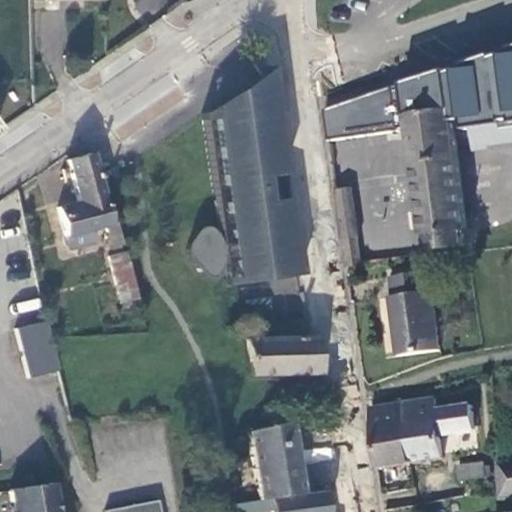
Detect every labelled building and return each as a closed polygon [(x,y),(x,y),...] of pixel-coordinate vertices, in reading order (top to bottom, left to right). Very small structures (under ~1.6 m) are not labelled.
[(511,101),(511,47),(446,70),(451,110),(489,105),(511,101)] [(227,246),(215,247),(215,241),(211,236),(207,231),(202,228),(197,228),(191,231),(183,243),(181,249),(181,256),(183,260),(198,277),(202,279),(207,279),(211,276),(215,266),(217,258),(217,256),(229,255),(233,278),(293,269),(294,276),(296,276),(264,68),(262,68),(262,73),(263,75),(239,103),(231,95),(206,112),(227,246)] [(451,110),(446,70),(404,83),(404,85),(409,116),(406,116),(408,127),(422,237),(428,236),(430,253),(464,247),(462,233),(468,232),(451,110)] [(262,73),(231,95),(239,103),(263,75),(262,73)] [(399,128),(408,127),(406,116),(409,116),(404,85),(328,111),(331,141),(400,131),(399,128)] [(511,124),(511,101),(489,105),(492,127),(511,124)] [(227,246),(206,112),(196,114),(215,241),(215,247),(227,246)] [(91,229),(106,225),(89,154),(66,159),(76,202),(58,206),(65,235),(66,235),(70,250),(95,244),(91,229)] [(351,189),(335,192),(341,239),(356,237),(358,237),(351,189)] [(356,237),(341,239),(345,266),(360,265),(356,237)] [(116,296),(134,292),(124,252),(107,256),(116,296)] [(229,255),(217,256),(217,258),(222,287),(234,285),(233,278),(229,255)] [(400,355),(440,350),(432,291),(430,292),(427,272),(393,276),(395,297),(392,298),(400,355)] [(44,321),(13,329),(26,378),(56,371),(44,321)] [(316,374),(311,337),(241,341),(245,376),(316,374)] [(377,468),(408,463),(402,403),(401,398),(396,399),(396,403),(370,407),(377,468)] [(402,403),(408,463),(440,458),(433,399),(402,403)] [(247,430),(257,498),(302,492),(290,419),(247,430)] [(511,460),(494,462),(497,498),(511,496),(511,460)] [(482,479),(481,465),(455,466),(456,481),(482,479)] [(50,511),(47,483),(4,489),(7,511),(50,511)] [(322,511),(320,494),(266,502),(267,511),(322,511)] [(153,511),(150,500),(101,511),(100,511),(153,511)]
